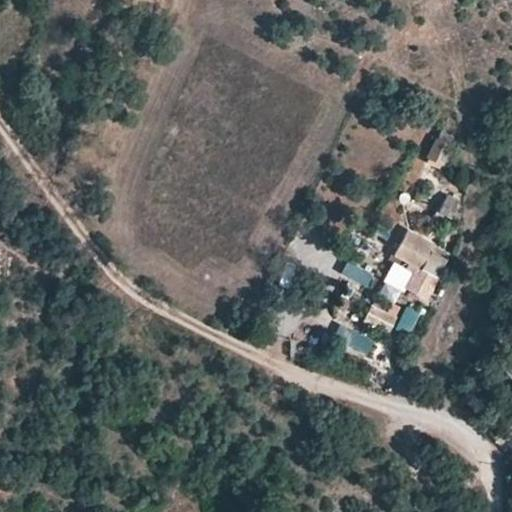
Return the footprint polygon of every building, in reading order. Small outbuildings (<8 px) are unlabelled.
[(423,153),(436,159),(443,145),(432,139),(423,153)] [(437,210),(448,215),(452,205),(443,200),(437,210)] [(407,287),(425,296),(443,256),(427,248),(430,241),(419,236),(409,258),(418,262),(407,287)] [(366,317),(386,326),(391,315),(372,306),(366,317)] [(486,388),(501,397),(511,379),(511,356),(507,353),(486,388)]
